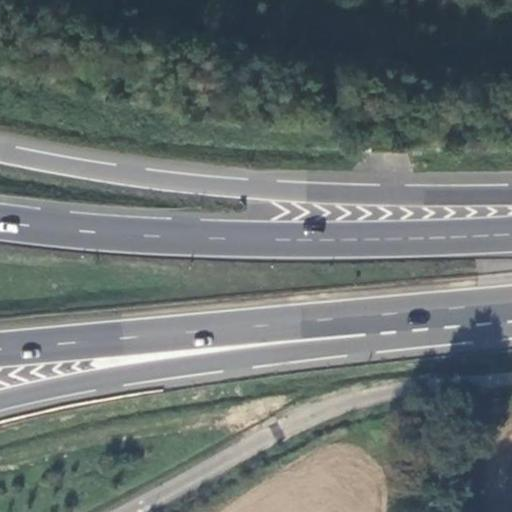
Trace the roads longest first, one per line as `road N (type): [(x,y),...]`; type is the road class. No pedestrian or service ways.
road 1 (trunk): [(511,194),(236,187),(0,151)]
road 2 (trunk): [(511,232),(218,237),(0,220)]
road 3 (unclassified): [(129,511),(316,413),(405,388),(511,377)]
road 4 (trunk): [(0,399),(144,371),(366,345),(396,322)]
road 5 (trunk): [(0,348),(364,317),(396,322)]
